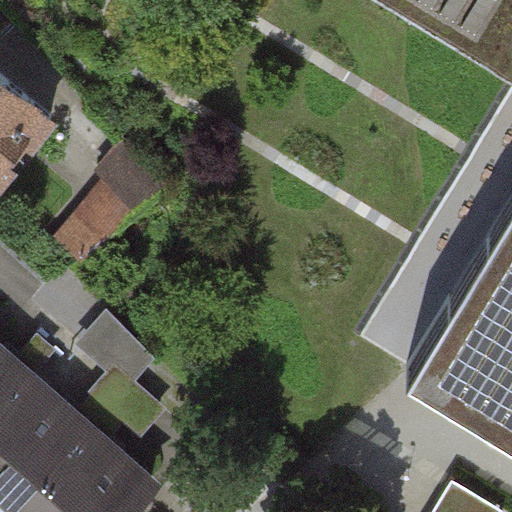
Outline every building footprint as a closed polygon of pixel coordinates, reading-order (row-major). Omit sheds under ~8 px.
[(511,0),(375,0),(511,81),(511,0)] [(0,185),(58,114),(0,67),(0,185)] [(131,144),(58,236),(81,254),(174,179),(131,144)] [(511,187),(401,372),(511,438),(511,187)] [(80,338),(130,382),(161,346),(111,302),(80,338)] [(0,509),(3,511),(130,511),(157,481),(0,350),(0,509)] [(493,511),(494,510),(447,482),(428,511),(493,511)]
